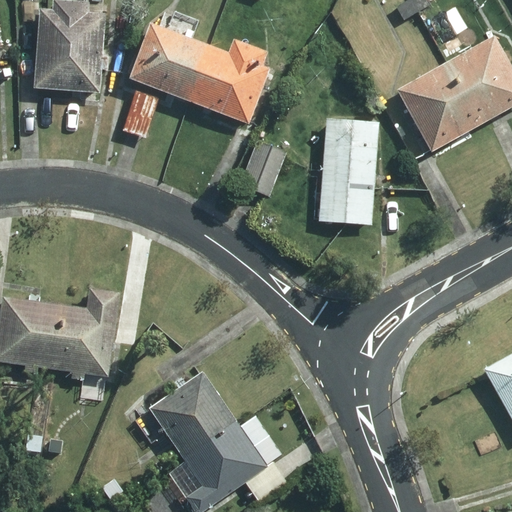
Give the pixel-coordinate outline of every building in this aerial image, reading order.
[(48,0),(48,10),(35,9),(29,85),(94,90),(96,67),(102,68),(102,56),(96,56),(100,13),(82,12),(83,1),(61,0),(48,0)] [(416,10),(410,0),(403,0),(394,6),(401,18),(416,10)] [(426,0),(410,0),(416,10),(424,5),(425,7),(429,5),(426,0)] [(190,100),(210,47),(145,23),(125,76),(190,100)] [(444,61),(477,120),(511,101),(511,81),(488,37),(444,61)] [(210,47),(190,100),(244,121),(265,67),(257,64),(262,51),(229,39),(224,53),(210,47)] [(428,147),(477,120),(444,61),(396,88),(428,147)] [(154,97),(132,90),(121,128),(142,135),(154,97)] [(366,223),(373,122),(322,118),(315,219),(366,223)] [(282,152),(255,141),(238,185),(265,196),(282,152)] [(64,308),(56,368),(66,369),(65,376),(79,378),(80,370),(103,374),(113,293),(85,289),(82,307),(64,304),(64,308)] [(64,308),(64,304),(0,296),(0,360),(20,363),(20,370),(31,372),(32,364),(56,368),(64,308)] [(511,350),(480,369),(511,425),(511,350)] [(186,458),(233,425),(196,372),(144,408),(181,462),(186,458)] [(186,458),(181,462),(197,485),(183,495),(194,510),(260,465),(233,425),(186,458)] [(41,436),(25,435),(24,449),(39,451),(41,436)] [(60,439),(46,437),(45,453),(58,454),(60,439)] [(113,478),(100,487),(108,500),(122,490),(113,478)]
